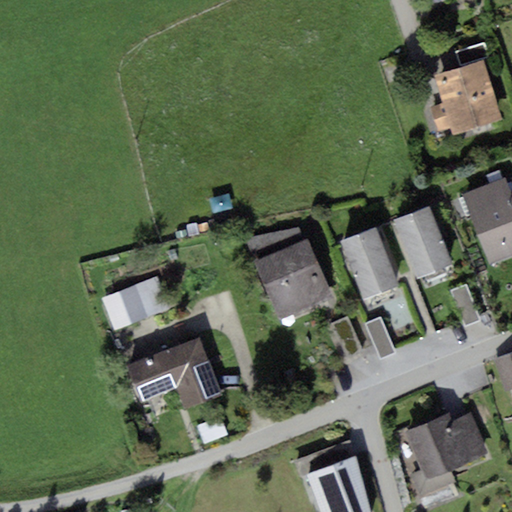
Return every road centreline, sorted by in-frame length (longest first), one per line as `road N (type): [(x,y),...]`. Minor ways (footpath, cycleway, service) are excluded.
road 1 (unclassified): [(0,510),(161,478),(230,455)]
road 2 (residential): [(361,403),(511,340)]
road 3 (residential): [(230,455),(361,403)]
